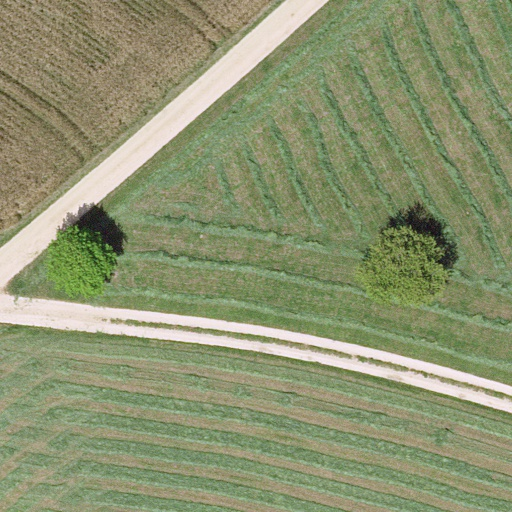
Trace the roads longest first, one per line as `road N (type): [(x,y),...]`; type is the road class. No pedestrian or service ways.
road 1 (track): [(0,318),(273,350),(511,407)]
road 2 (track): [(0,279),(323,0)]
